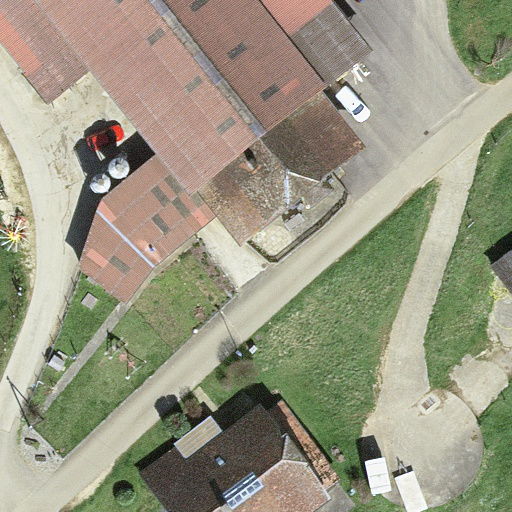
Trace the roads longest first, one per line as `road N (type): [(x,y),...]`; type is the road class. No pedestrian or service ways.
road 1 (unclassified): [(24,511),(471,122)]
road 2 (track): [(0,410),(40,310),(50,240),(31,143),(0,105)]
road 3 (track): [(471,122),(405,323),(399,421)]
